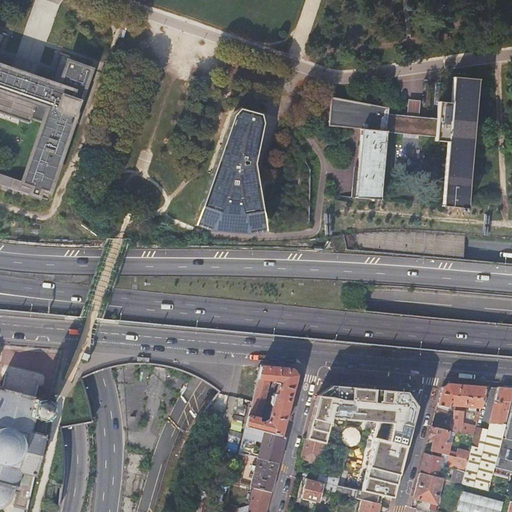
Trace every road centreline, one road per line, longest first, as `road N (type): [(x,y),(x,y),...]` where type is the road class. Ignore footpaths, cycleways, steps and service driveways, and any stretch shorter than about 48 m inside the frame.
road 1 (motorway): [(511,252),(344,244),(241,284),(190,329),(139,401),(97,511)]
road 2 (trunk): [(511,283),(329,268),(0,259)]
road 3 (trunk): [(110,298),(511,336)]
road 4 (secondary): [(317,351),(0,323)]
road 5 (motorway): [(105,511),(110,440),(89,343),(61,297),(0,248)]
road 6 (motorway): [(0,300),(30,318),(58,365),(77,455),(69,511)]
road 7 (residential): [(317,351),(275,511)]
road 8 (residential): [(398,511),(436,362)]
